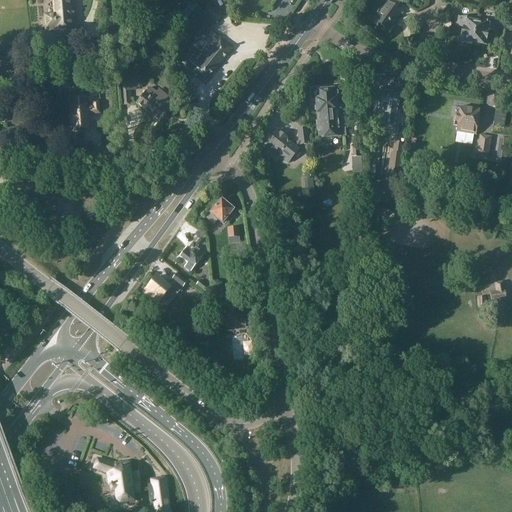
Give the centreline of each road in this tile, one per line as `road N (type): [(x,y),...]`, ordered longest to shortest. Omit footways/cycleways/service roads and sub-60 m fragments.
road 1 (unclassified): [(285,398),(251,197),(216,156)]
road 2 (secondary): [(207,150),(52,338)]
road 3 (secondary): [(78,346),(216,156)]
road 4 (motorway): [(220,511),(215,474),(202,452),(78,346)]
road 5 (residential): [(309,25),(359,52),(511,83)]
road 6 (unclassified): [(122,344),(228,423),(257,420),(285,398)]
road 7 (motorway): [(94,386),(187,468),(199,511)]
road 8 (unclassified): [(155,154),(43,162),(24,185),(0,186)]
road 9 (unclassified): [(122,344),(0,249)]
road 10 (secondary): [(222,140),(309,25)]
